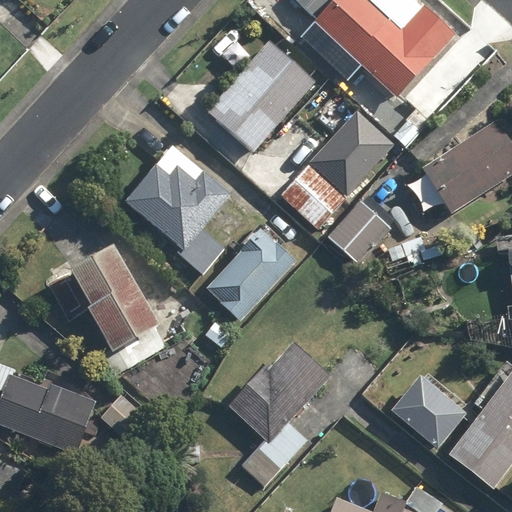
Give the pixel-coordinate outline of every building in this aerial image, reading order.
[(301,0),(398,91),(434,52),(376,0),(301,0)] [(207,108),(254,149),(316,77),(269,36),(207,108)] [(353,94),(368,108),(378,96),(364,83),(353,94)] [(424,164),(454,210),(511,171),(511,138),(497,116),(424,164)] [(385,146),(396,155),(405,145),(394,136),(385,146)] [(182,250),(207,269),(226,245),(204,226),(233,189),(205,167),(196,177),(178,161),(171,170),(155,158),(125,196),(185,245),(182,250)] [(280,194),(318,227),(347,194),(309,161),(280,194)] [(356,180),(366,189),(377,177),(366,168),(356,180)] [(329,234),(360,261),(392,225),(362,198),(329,234)] [(314,233),(322,240),(329,231),(321,224),(314,233)] [(207,284),(243,316),(297,257),(262,225),(207,284)] [(403,242),(411,266),(428,260),(420,236),(403,242)] [(88,299),(115,345),(162,318),(114,237),(71,262),(92,296),(88,299)] [(393,258),(406,254),(402,242),(389,246),(393,258)] [(243,460),(267,481),(308,436),(289,419),(332,372),(294,339),(270,365),(265,361),(229,401),(266,434),(243,460)] [(157,363),(141,389),(178,412),(194,386),(157,363)] [(0,419),(77,450),(97,399),(51,380),(49,384),(9,367),(1,387),(0,386),(0,419)] [(511,367),(451,448),(497,483),(511,463),(511,367)] [(397,410),(440,444),(467,409),(424,375),(397,410)] [(101,414),(129,440),(150,418),(123,392),(101,414)] [(184,443),(185,459),(201,460),(201,443),(184,443)] [(0,458),(0,511),(10,511),(25,467),(0,458)] [(401,511),(408,497),(384,488),(375,508),(338,494),(331,511),(401,511)]
